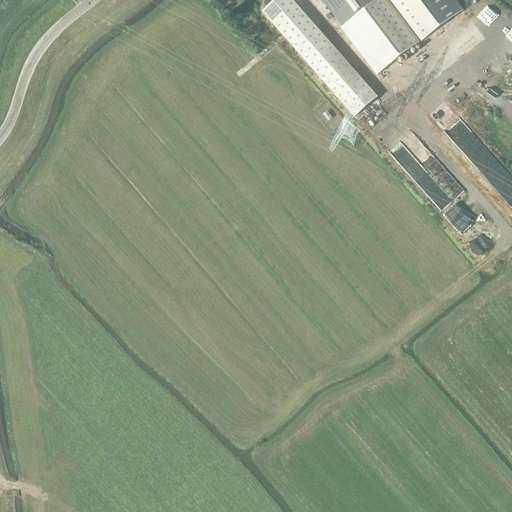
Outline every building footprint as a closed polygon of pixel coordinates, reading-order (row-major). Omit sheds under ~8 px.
[(276,0),(262,12),(354,118),(377,98),(291,0),(276,0)] [(323,0),(343,26),(376,2),(374,0),(323,0)] [(384,0),(377,0),(376,2),(343,26),(342,27),(378,74),(418,44),(384,0)] [(384,0),(418,44),(462,11),(453,0),(384,0)] [(488,81),(501,72),(497,67),(485,77),(488,81)] [(471,246),(480,255),(490,245),(464,218),(456,225),(474,244),(471,246)]
